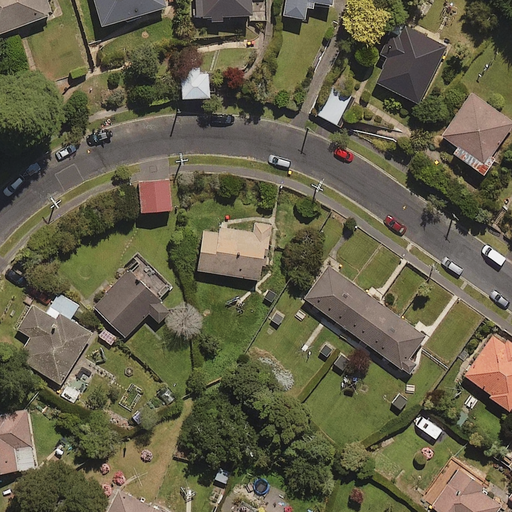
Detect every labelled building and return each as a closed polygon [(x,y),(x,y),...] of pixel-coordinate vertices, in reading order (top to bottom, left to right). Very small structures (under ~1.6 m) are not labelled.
[(0,0),(0,37),(53,19),(46,0),(0,0)] [(168,11),(164,0),(96,0),(105,30),(168,11)] [(197,0),(199,22),(213,22),(213,26),(226,26),(226,21),(254,20),(253,0),(197,0)] [(307,23),(308,14),(315,15),(317,6),(334,9),(335,0),(287,0),(285,19),(307,23)] [(385,66),(375,85),(420,108),(449,50),(404,28),(395,45),(388,42),(377,63),(385,66)] [(210,73),(183,74),(184,103),(211,102),(210,73)] [(330,102),(321,97),(312,114),(341,128),(353,102),(335,93),(330,102)] [(511,132),(511,122),(473,96),(444,139),(460,151),(455,158),(486,179),(497,163),(493,160),(511,132)] [(173,216),(171,182),(133,184),(134,202),(142,201),(142,217),(173,216)] [(260,273),(266,227),(217,221),(216,227),(202,225),(197,265),(260,273)] [(172,288),(137,253),(124,266),(130,272),(94,308),(126,341),(150,316),(160,326),(171,315),(158,302),(172,288)] [(424,331),(327,261),(303,294),(409,369),(417,358),(409,352),(424,331)] [(79,308),(60,295),(46,316),(34,308),(19,331),(33,340),(20,360),(62,387),(93,339),(69,323),(79,308)] [(511,399),(511,339),(496,327),(463,369),(508,405),(511,399)] [(0,477),(36,473),(29,414),(3,417),(3,421),(0,421),(0,477)] [(484,477),(460,459),(430,500),(447,511),(496,511),(493,510),(500,500),(478,484),(484,477)] [(176,511),(116,484),(103,511),(176,511)]
